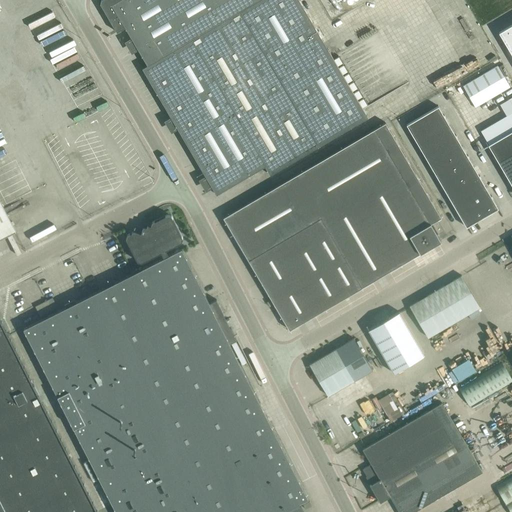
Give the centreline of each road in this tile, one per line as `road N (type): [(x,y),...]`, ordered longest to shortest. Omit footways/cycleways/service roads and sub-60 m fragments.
road 1 (unclassified): [(270,361),(511,221)]
road 2 (unknown): [(108,511),(0,286)]
road 3 (unknown): [(23,8),(134,206)]
road 4 (unknown): [(10,21),(113,218)]
road 5 (tertiary): [(178,184),(70,0)]
road 6 (unclassified): [(0,276),(178,184)]
road 7 (tertiary): [(270,361),(178,184)]
road 8 (tertiary): [(347,511),(270,361)]
road 9 (unknown): [(0,133),(60,245)]
